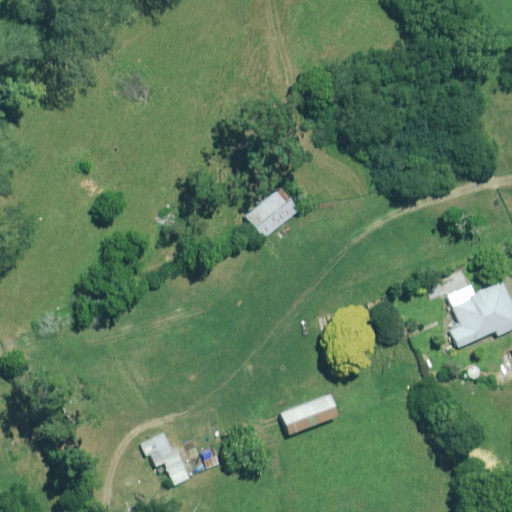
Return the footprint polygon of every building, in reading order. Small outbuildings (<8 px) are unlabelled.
[(294,212),(276,189),(241,217),(259,240),(294,212)] [(511,329),(511,308),(500,282),(467,297),(463,287),(446,295),(460,326),(449,332),(456,348),(493,331),(496,336),(511,329)] [(334,417),(326,395),(278,414),(286,436),(334,417)] [(170,453),(162,434),(138,445),(143,456),(147,455),(153,467),(162,463),(172,486),(188,479),(175,451),(170,453)] [(212,453),(200,457),(204,469),(217,465),(212,453)]
